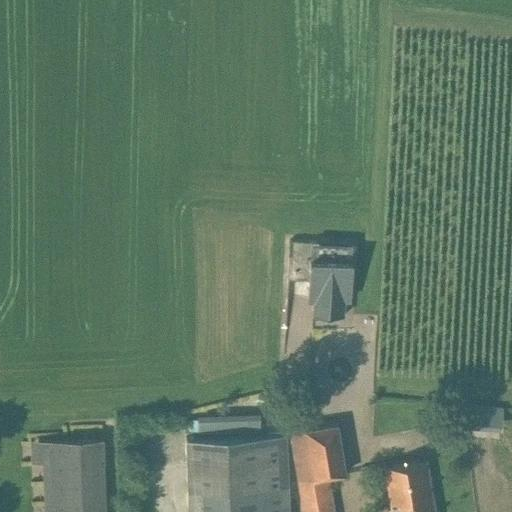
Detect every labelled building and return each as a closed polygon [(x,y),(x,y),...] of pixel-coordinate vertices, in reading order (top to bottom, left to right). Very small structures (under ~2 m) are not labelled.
[(287,276),(287,279),(309,280),(308,297),(314,297),(313,313),(343,314),(344,299),(350,299),(352,259),(353,242),(289,239),(287,276)] [(499,421),(500,404),(457,402),(457,419),(499,421)] [(289,431),(302,511),(334,511),(329,478),(346,474),(338,422),(289,431)] [(188,511),(288,511),(287,433),(185,437),(188,511)] [(103,438),(31,441),(32,463),(44,463),(44,482),(45,502),(45,511),(85,511),(85,500),(84,481),(84,461),(104,460),(103,438)] [(435,511),(427,458),(384,466),(392,511),(435,511)]
